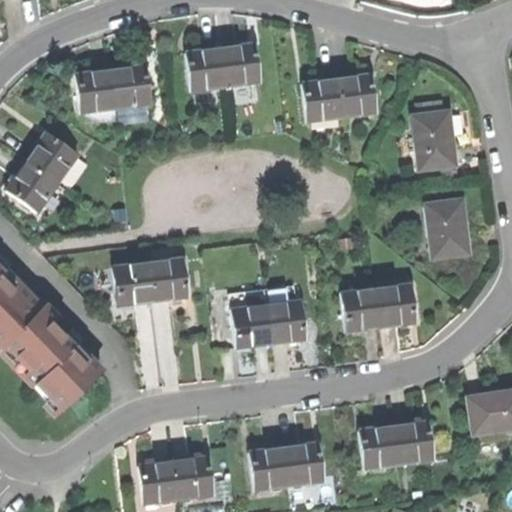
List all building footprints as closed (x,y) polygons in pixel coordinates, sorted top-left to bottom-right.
[(233,46),(219,48),(223,86),(259,82),(254,44),(233,46)] [(200,51),(184,53),(189,91),(223,86),(219,48),(200,51)] [(126,68),(110,70),(114,108),(149,104),(146,66),(126,68)] [(91,72),(75,73),(79,111),(84,111),(114,108),(110,70),(91,72)] [(352,79),(336,81),(340,118),(375,113),(370,77),(352,79)] [(315,84),(299,86),(304,122),(340,118),(336,81),(315,84)] [(116,120),(114,108),(84,111),(84,115),(95,122),(116,120)] [(448,112),(411,117),(417,169),(454,165),(451,138),(448,112)] [(35,145),(26,159),(58,181),(76,154),(45,132),(35,145)] [(4,190),(36,212),(58,181),(26,159),(14,176),(4,190)] [(462,200),(424,204),(431,258),(468,253),(465,225),(462,200)] [(340,247),(354,246),(354,236),(339,237),(340,247)] [(182,258),(148,263),(153,301),(172,298),(187,296),(182,258)] [(112,268),(117,306),(132,304),(153,301),(148,263),(112,268)] [(27,369),(63,405),(100,369),(51,319),(55,316),(49,310),(43,304),(39,308),(17,285),(12,289),(0,276),(0,274),(3,271),(0,268),(0,341),(2,343),(6,339),(32,365),(27,369)] [(410,283),(376,288),(381,326),(398,324),(416,322),(410,283)] [(264,288),(266,305),(296,301),(294,285),(264,288)] [(229,293),(231,309),(266,305),(264,288),(229,293)] [(359,329),(381,326),(376,288),(339,293),(345,331),(359,329)] [(287,341),(307,339),(302,300),(296,301),(266,305),(270,343),(287,341)] [(253,345),(270,343),(266,305),(231,309),(235,347),(253,345)] [(464,396),(470,433),(511,426),(511,388),(490,392),(464,396)] [(410,423),(392,425),(396,463),(432,458),(427,421),(410,423)] [(396,463),(392,425),(373,428),(357,429),(362,467),(396,463)] [(300,444),(282,446),(287,484),(324,478),(318,441),(300,444)] [(287,484),(282,446),(261,449),(247,451),(252,488),(287,484)] [(189,459),(172,461),(177,499),(213,494),(208,456),(189,459)] [(154,463),(137,466),(142,503),(177,499),(172,461),(154,463)]
